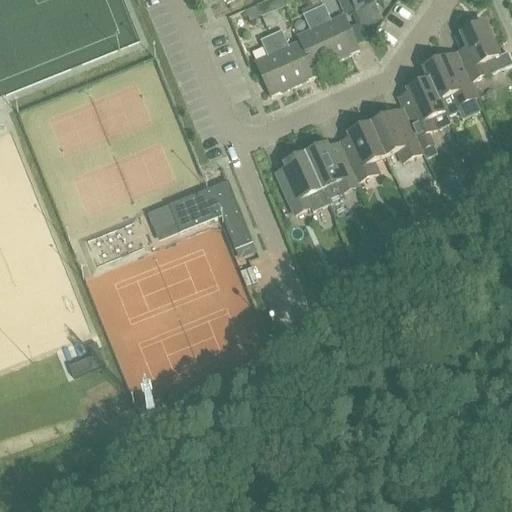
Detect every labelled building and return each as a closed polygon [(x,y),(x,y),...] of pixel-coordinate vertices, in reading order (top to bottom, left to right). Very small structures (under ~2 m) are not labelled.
[(350,0),(356,12),(358,11),(366,30),(378,25),(372,11),(376,9),(374,4),(378,2),(382,0),(350,0)] [(400,16),(407,9),(398,0),(392,0),(388,4),(400,16)] [(324,8),(314,12),(337,64),(360,54),(344,18),(331,23),(324,8)] [(250,22),(261,18),(258,9),(246,14),(250,22)] [(300,44),(315,74),(337,64),(314,12),(303,17),(310,33),(297,39),(300,44)] [(471,85),(492,76),(487,65),(499,59),(484,26),(477,30),(475,26),(466,34),(462,36),(472,58),(461,63),(468,78),(471,85)] [(317,79),(315,74),(300,44),(289,49),(282,33),(271,38),(294,90),(317,79)] [(294,90),(271,38),(260,43),(267,59),(255,64),(271,100),(294,90)] [(478,100),(471,85),(468,78),(457,83),(447,61),(439,64),(438,61),(429,69),(424,71),(428,80),(429,79),(447,120),(460,114),(463,120),(480,113),(475,101),(478,100)] [(408,120),(414,135),(414,134),(424,156),(436,151),(429,136),(450,127),(447,120),(429,79),(428,80),(425,81),(416,89),(409,93),(419,115),(408,120)] [(414,134),(414,135),(403,139),(393,117),(386,121),(374,122),(370,124),(386,160),(398,155),(403,166),(424,156),(414,134)] [(386,160),(370,124),(366,126),(357,134),(350,137),(360,159),(349,164),(359,186),(379,177),(374,165),(386,160)] [(306,157),(329,207),(344,200),(343,197),(359,190),(358,186),(359,186),(349,164),(337,169),(327,147),(306,157)] [(329,207),(306,157),(285,166),(295,188),(284,193),(296,218),(312,211),(313,214),(329,207)] [(457,182),(444,188),(455,211),(468,205),(457,182)] [(170,208),(181,236),(222,219),(236,253),(254,246),(235,201),(232,202),(226,187),(229,186),(229,185),(170,208)] [(167,206),(143,212),(148,232),(172,226),(167,206)] [(402,250),(392,227),(380,232),(390,256),(402,250)] [(365,285),(378,275),(369,255),(354,262),(365,285)] [(247,289),(257,285),(251,270),(241,274),(247,289)] [(350,296),(344,284),(328,291),(335,307),(350,296)]
